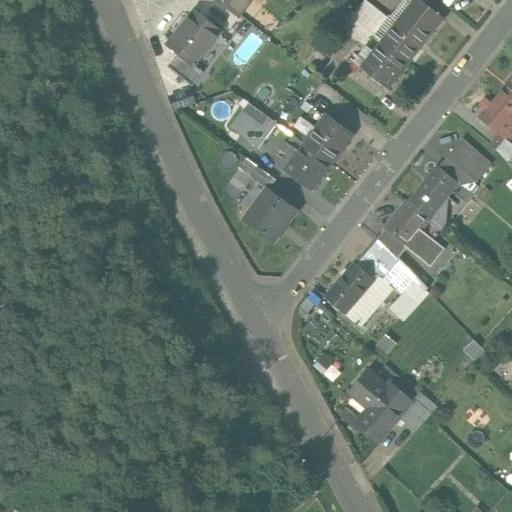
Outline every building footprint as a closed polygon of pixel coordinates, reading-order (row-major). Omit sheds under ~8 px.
[(218,0),(237,14),(247,0),(218,0)] [(442,21),(416,0),(415,0),(382,43),(408,64),(442,21)] [(351,19),(372,35),(373,36),(386,21),(364,3),(351,19)] [(178,55),(193,67),(194,65),(220,32),(194,11),(167,46),(178,55)] [(340,33),(361,50),(372,35),(351,19),(340,33)] [(360,70),(386,91),(408,64),(382,43),(373,53),(361,69),(360,70)] [(361,69),(373,53),(367,48),(354,64),(361,69)] [(193,67),(178,55),(168,67),(192,86),(203,73),(194,65),(193,67)] [(511,91),(506,87),(479,119),(499,136),(510,145),(511,144),(511,142),(511,91)] [(190,90),(169,97),(174,111),(195,104),(190,90)] [(249,104),(230,129),(258,149),(276,124),(249,104)] [(330,164),(351,136),(324,117),(304,144),(330,164)] [(499,136),(490,146),(511,168),(511,144),(510,145),(499,136)] [(298,153),(304,144),(293,137),(287,145),(291,148),(298,153)] [(447,159),(475,182),(490,163),(462,140),(447,159)] [(277,167),(310,191),(330,164),(304,144),(298,153),(291,148),(277,167)] [(239,169),(266,190),(267,189),(268,190),(275,181),(246,159),(239,169)] [(438,169),(457,184),(475,182),(447,159),(438,169)] [(438,169),(436,168),(408,202),(429,219),(457,184),(438,169)] [(243,221),(273,243),(297,211),(268,190),(267,189),(266,190),(243,221)] [(408,202),(385,230),(407,247),(406,247),(429,265),(441,250),(419,232),(429,219),(408,202)] [(397,259),(406,247),(407,247),(385,230),(377,240),(397,259)] [(324,298),(344,315),(374,281),(354,264),(324,298)] [(356,425),(378,443),(411,402),(390,384),(387,387),(368,372),(350,394),(369,409),(356,425)] [(420,410),(407,426),(414,432),(427,416),(420,410)]
